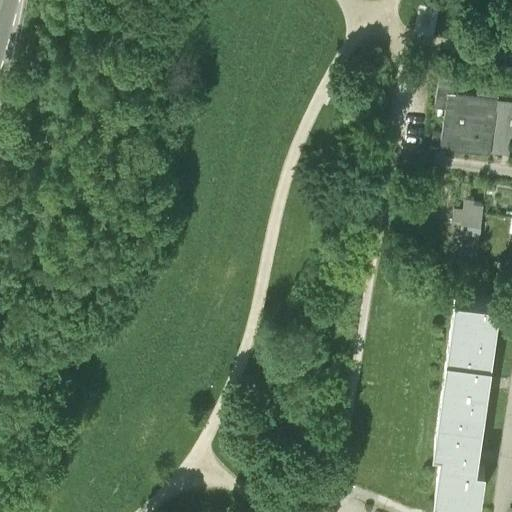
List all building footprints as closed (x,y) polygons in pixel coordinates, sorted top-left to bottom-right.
[(446,101),(440,140),(490,147),(495,119),(503,120),(507,96),(498,95),(498,94),(453,88),(456,72),(439,70),(435,100),(446,101)] [(484,225),(487,194),(467,192),(464,224),(484,225)] [(447,348),(490,355),(495,318),(498,294),(455,288),(447,348)] [(490,355),(447,348),(438,409),(481,416),(486,379),(490,355)] [(481,416),(438,409),(434,441),(442,442),(435,489),(479,495),(484,460),(475,459),(476,452),(481,416)]
